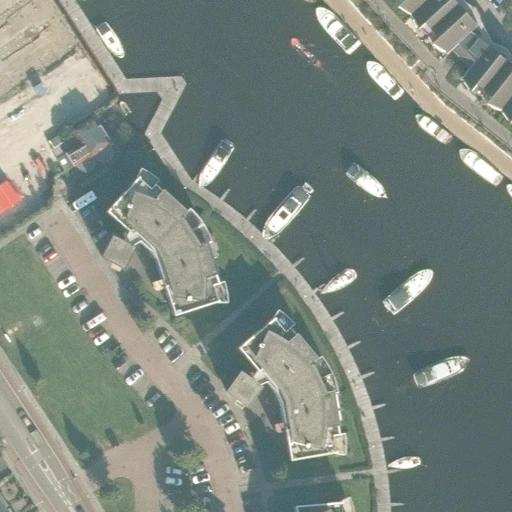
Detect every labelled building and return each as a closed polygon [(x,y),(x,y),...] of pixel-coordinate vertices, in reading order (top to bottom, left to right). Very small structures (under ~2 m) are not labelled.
[(25,0),(0,0),(0,86),(58,48),(25,0)] [(404,0),(407,2),(401,8),(400,7),(400,9),(413,17),(413,18),(420,31),(421,30),(427,24),(441,40),(435,45),(434,45),(434,46),(446,54),(448,55),(454,50),(471,69),(463,80),(464,81),(473,93),(474,93),(473,92),(478,86),(495,99),(490,105),(489,105),(488,106),(502,112),(503,113),(511,124),(511,64),(497,53),(501,48),(507,51),(507,49),(494,44),(492,43),(489,47),(472,33),(483,23),(482,22),(475,8),(474,9),(477,14),(472,19),(455,0),(404,0)] [(109,159),(110,152),(107,147),(109,145),(92,118),(71,131),(80,145),(57,159),(65,172),(88,158),(93,155),(96,161),(103,163),(109,159)] [(148,189),(136,178),(104,213),(148,252),(154,261),(172,317),(216,302),(211,286),(216,285),(203,244),(203,242),(203,239),(202,236),(202,234),(201,232),(200,229),(198,226),(197,225),(196,223),(193,220),(191,218),(188,216),(185,214),(184,214),(152,185),(148,189)] [(120,268),(129,249),(110,239),(100,258),(120,268)] [(283,332),(272,319),(236,349),(273,394),(278,403),(288,461),(334,453),(331,437),(336,436),(329,393),(329,390),(329,388),(329,385),(329,382),(328,379),(328,377),(327,375),(326,373),(324,370),(321,367),(320,365),(318,364),(315,361),(287,328),(283,332)] [(243,405),(255,388),(237,376),(225,393),(243,405)] [(339,511),(339,503),(292,507),(292,511),(339,511)]
